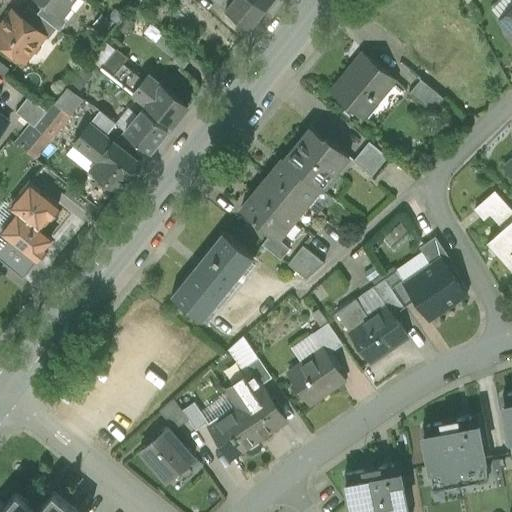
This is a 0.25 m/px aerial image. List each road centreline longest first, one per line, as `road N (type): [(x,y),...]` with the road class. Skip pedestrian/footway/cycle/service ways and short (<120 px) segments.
road 1 (tertiary): [(4,398),(330,0)]
road 2 (residential): [(511,347),(402,395),(283,478)]
road 3 (residential): [(148,511),(4,398)]
road 4 (residential): [(423,187),(511,333)]
road 5 (unknown): [(324,250),(402,395)]
road 6 (residential): [(511,102),(423,187)]
road 7 (residential): [(423,187),(337,272)]
